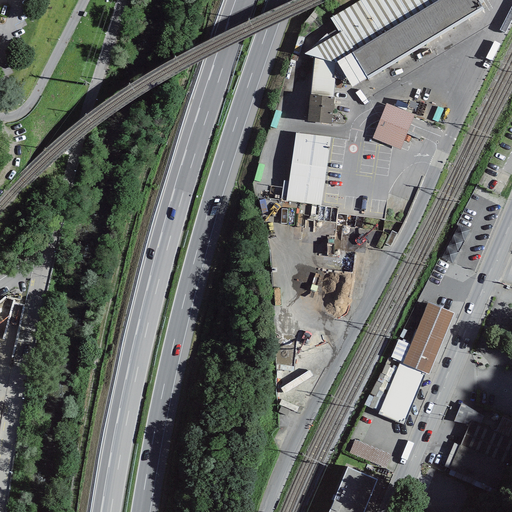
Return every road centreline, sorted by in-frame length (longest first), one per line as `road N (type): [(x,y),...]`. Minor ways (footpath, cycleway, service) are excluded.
road 1 (motorway): [(141,511),(182,301),(278,0)]
road 2 (motorway): [(246,0),(154,296),(111,511)]
road 3 (unclassified): [(122,0),(31,318),(0,490)]
road 4 (primary): [(389,511),(511,219)]
road 5 (unclassified): [(84,0),(28,105),(0,116)]
